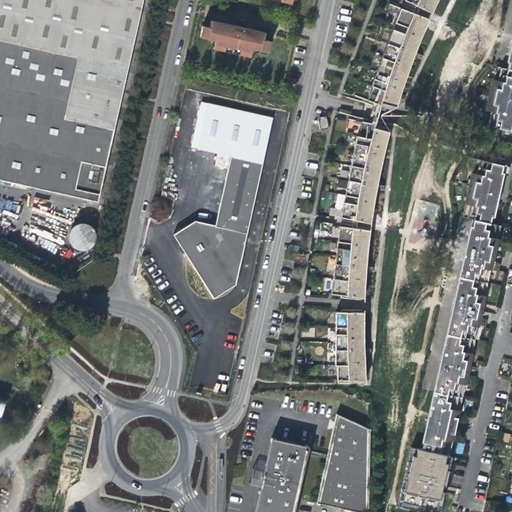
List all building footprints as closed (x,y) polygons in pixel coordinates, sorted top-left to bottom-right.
[(0,0),(0,140),(104,164),(140,0),(0,0)] [(403,0),(404,0),(428,12),(431,13),(436,2),(437,0),(403,0)] [(511,0),(506,0),(500,31),(492,67),(495,68),(490,91),(485,111),(482,125),(503,129),(509,131),(511,123),(511,117),(511,0)] [(429,21),(425,19),(403,10),(389,5),(352,97),(372,104),(377,106),(376,107),(386,111),(387,111),(394,107),(397,98),(409,68),(417,46),(419,42),(426,27),(429,21)] [(198,37),(213,40),(211,48),(248,56),(250,48),(265,52),(268,41),(262,39),(263,32),(235,26),(216,22),(208,20),(206,27),(200,25),(198,37)] [(369,225),(370,218),(371,211),(372,208),(377,181),(379,166),(381,157),(386,136),(387,133),(384,127),(379,126),(373,125),(373,127),(364,125),(345,121),(328,218),(369,225)] [(511,133),(511,131),(509,131),(503,129),(501,136),(508,138),(509,135),(510,134),(511,133)] [(0,176),(96,198),(104,164),(0,140),(0,176)] [(194,221),(172,234),(188,260),(211,298),(233,285),(226,272),(238,264),(230,251),(243,243),(263,153),(231,145),(213,225),(201,233),(194,221)] [(497,157),(495,164),(502,165),(506,166),(504,164),(503,162),(503,159),(497,157)] [(455,410),(458,397),(460,384),(463,385),(465,376),(470,354),(467,353),(470,340),(473,327),(476,328),(478,318),(481,305),(481,304),(483,297),(480,296),(483,282),(486,269),(489,269),(495,240),(493,239),(496,225),(489,223),(500,174),(502,165),(495,164),(474,159),(466,197),(462,217),(459,216),(454,237),(441,294),(440,300),(429,349),(424,371),(421,384),(420,390),(432,393),(427,416),(420,449),(445,454),(448,442),(450,442),(457,411),(455,410)] [(508,167),(506,166),(502,165),(500,174),(506,175),(508,167)] [(71,226),(71,230),(72,235),(74,239),(78,242),(82,244),(87,243),(91,242),(95,239),(97,236),(98,231),(98,227),(97,223),(94,219),(90,217),(86,216),(81,216),(77,218),(73,221),(71,226)] [(368,233),(337,229),(329,298),(340,299),(340,300),(346,301),(346,300),(362,301),(363,294),(365,262),(365,260),(366,250),(367,239),(368,233)] [(347,380),(358,380),(359,380),(364,380),(363,368),(362,345),(362,342),(363,327),(363,322),(363,316),(346,316),(346,314),(340,314),(340,316),(335,316),(334,345),(333,364),(336,364),(335,380),(342,380),(342,381),(347,382),(347,380)] [(268,437),(261,471),(257,485),(251,511),(291,511),(304,454),(323,459),(314,502),(354,511),(365,511),(367,429),(334,414),(324,455),(305,450),(306,446),(268,437)] [(445,454),(420,449),(415,448),(413,456),(411,455),(409,461),(406,461),(404,471),(407,472),(406,477),(403,488),(400,487),(398,497),(401,498),(399,506),(428,511),(435,511),(437,505),(439,506),(443,491),(439,490),(440,485),(444,485),(448,469),(444,468),(446,462),(443,461),(445,454)] [(40,474),(44,460),(46,453),(36,450),(35,454),(30,471),(40,474)] [(247,483),(257,485),(261,471),(250,469),(248,476),(247,483)]
